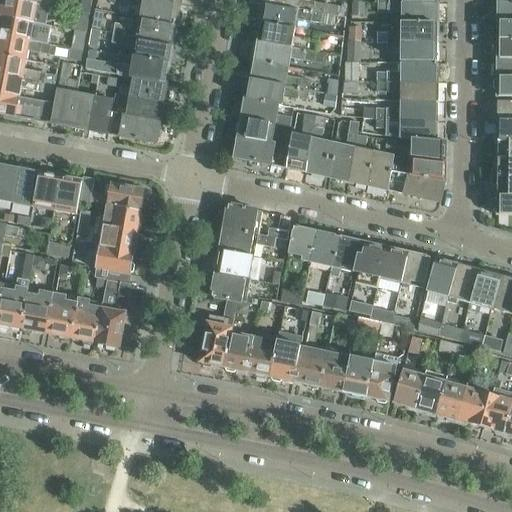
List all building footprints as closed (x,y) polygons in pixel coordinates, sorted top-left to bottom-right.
[(0,4),(0,18),(33,24),(35,14),(56,19),(58,8),(12,0),(3,0),(2,5),(0,4)] [(12,0),(58,8),(73,11),(74,2),(65,0),(12,0)] [(81,0),(79,12),(89,14),(91,0),(81,0)] [(140,19),(174,24),(174,22),(178,21),(179,14),(176,12),(177,4),(153,0),(108,0),(108,2),(142,8),(140,19)] [(265,0),(265,4),(320,14),(334,16),(336,16),(337,6),(300,0),(265,0)] [(364,17),(365,4),(361,3),(352,3),(351,3),(351,16),(364,17)] [(399,24),(438,25),(439,24),(435,24),(435,22),(439,20),(439,13),(436,11),(435,4),(377,3),(377,13),(399,14),(399,24)] [(498,16),(498,24),(511,23),(511,3),(498,3),(498,5),(495,7),(495,14),(498,16)] [(261,24),(295,29),(297,20),(332,27),(334,16),(320,14),(265,4),(264,11),(260,11),(259,21),(262,21),(261,24)] [(91,29),(100,31),(104,12),(95,10),(91,29)] [(79,12),(75,32),(85,33),(89,14),(79,12)] [(0,37),(50,47),(51,46),(61,48),(63,39),(31,33),(33,24),(0,18),(0,37)] [(114,34),(170,44),(171,37),(175,36),(176,30),(173,27),(174,24),(140,19),(138,28),(115,24),(114,34)] [(497,39),(497,41),(511,41),(511,23),(498,24),(498,29),(495,31),(494,38),(497,39)] [(260,36),(258,42),(314,52),(315,42),(294,38),(295,29),(261,24),(261,26),(258,25),(256,35),(260,36)] [(377,43),(435,44),(435,37),(438,37),(438,25),(399,24),(398,33),(377,33),(377,43)] [(348,28),(347,42),(361,43),(361,28),(348,28)] [(100,31),(91,29),(88,46),(97,47),(100,31)] [(75,32),(72,50),(82,52),(85,33),(75,32)] [(133,58),(167,64),(167,61),(171,60),(172,54),(169,52),(170,44),(114,34),(112,44),(135,48),(133,58)] [(0,56),(26,61),(28,52),(49,56),(50,47),(0,37),(0,56)] [(511,41),(497,41),(497,43),(494,43),(494,54),(497,54),(497,59),(511,59),(511,41)] [(314,52),(258,42),(257,49),(253,50),(252,57),(255,59),(255,62),(288,68),(290,58),(324,64),(326,54),(313,52),(314,52)] [(346,62),(358,62),(360,62),(361,43),(347,42),(346,62)] [(399,63),(435,63),(435,61),(438,61),(438,51),(435,51),(435,44),(377,43),(377,53),(399,53),(399,63)] [(66,59),(80,61),(82,53),(68,50),(66,59)] [(0,75),(54,86),(56,76),(24,70),(26,61),(0,56),(0,75)] [(133,78),(163,83),(165,76),(168,77),(170,67),(166,66),(167,64),(133,58),(131,67),(109,63),(109,64),(87,60),(85,69),(133,78)] [(497,77),(497,78),(511,78),(511,59),(497,59),(497,66),(494,66),(494,76),(497,77)] [(252,75),(251,81),(306,91),(308,81),(287,77),(288,68),(255,62),(254,64),(251,63),(249,75),(252,75)] [(358,83),(358,62),(346,62),(346,63),(345,63),(344,82),(358,83)] [(57,91),(51,125),(70,128),(76,95),(78,82),(68,80),(71,65),(62,63),(57,91)] [(376,83),(434,83),(435,76),(438,76),(438,66),(435,66),(435,63),(399,63),(398,72),(376,72),(376,83)] [(0,95),(19,99),(20,90),(52,96),(54,86),(0,75),(0,95)] [(116,87),(117,80),(107,78),(106,85),(116,87)] [(117,95),(163,104),(166,84),(163,83),(133,78),(131,87),(119,85),(117,95)] [(511,78),(497,78),(497,81),(494,82),(494,89),(497,91),(497,97),(511,97),(511,78)] [(328,84),(326,95),(336,97),(338,81),(327,80),(326,84),(328,84)] [(244,100),(279,106),(282,107),(283,97),(304,101),(306,91),(251,81),(250,89),(247,88),(244,100)] [(342,94),(357,95),(358,84),(358,83),(344,82),(343,82),(342,94)] [(398,104),(438,104),(438,91),(434,91),(434,83),(376,83),(376,93),(398,93),(398,104)] [(0,114),(47,124),(50,105),(19,99),(0,95),(0,114)] [(76,95),(70,128),(88,131),(94,98),(76,95)] [(125,118),(159,125),(163,104),(117,95),(115,95),(114,101),(113,104),(128,107),(125,118)] [(326,95),(325,95),(324,105),(334,107),(336,97),(326,95)] [(94,98),(88,131),(108,135),(111,116),(113,104),(114,101),(94,98)] [(241,120),(275,125),(289,127),(291,119),(277,116),(279,106),(244,100),(241,120)] [(511,121),(511,102),(496,102),(496,121),(511,121)] [(376,119),(434,123),(435,116),(438,116),(438,104),(398,104),(398,111),(376,111),(376,109),(362,108),(361,118),(376,119)] [(286,169),(305,173),(311,139),(313,128),(314,116),(306,115),(302,136),(291,135),(289,147),(286,169)] [(111,116),(108,135),(156,144),(159,125),(125,118),(111,116)] [(320,141),(323,118),(314,116),(313,128),(311,139),(305,173),(325,177),(331,143),(320,141)] [(413,141),(437,142),(437,129),(434,129),(434,123),(376,119),(376,129),(400,129),(399,140),(413,141)] [(241,120),(238,138),(272,144),(275,125),(241,120)] [(330,178),(349,183),(357,135),(359,123),(349,121),(345,146),(335,144),(330,178)] [(511,140),(511,121),(496,121),(496,140),(511,140)] [(367,137),(357,135),(349,183),(368,187),(373,153),(365,151),(367,137)] [(272,144),(238,138),(234,158),(271,166),(286,169),(289,147),(283,146),(272,144)] [(385,148),(394,149),(395,142),(387,140),(385,148)] [(511,140),(496,140),(496,159),(511,159),(511,140)] [(445,163),(445,143),(437,142),(413,141),(412,159),(445,163)] [(440,203),(445,183),(411,175),(391,171),(393,157),(373,153),(368,187),(440,203)] [(412,159),(411,175),(445,183),(445,163),(412,159)] [(511,159),(496,159),(495,177),(511,177),(511,159)] [(6,168),(0,166),(0,201),(12,204),(17,170),(16,170),(14,166),(8,165),(6,168)] [(33,207),(39,174),(30,172),(28,169),(22,168),(20,170),(17,170),(12,204),(33,207)] [(49,176),(39,174),(33,207),(55,211),(60,178),(59,178),(57,174),(51,173),(49,176)] [(78,201),(81,182),(72,181),(71,177),(64,176),(62,179),(60,178),(55,211),(76,215),(76,211),(78,201)] [(511,177),(495,177),(491,177),(491,185),(495,185),(495,197),(511,197),(511,177)] [(93,181),(82,179),(81,182),(78,201),(89,203),(93,181)] [(110,184),(107,206),(140,212),(142,202),(145,201),(146,195),(144,193),(144,190),(110,184)] [(511,216),(511,197),(495,197),(495,216),(511,216)] [(101,211),(98,227),(137,233),(139,223),(142,222),(143,216),(140,215),(140,212),(107,206),(106,211),(101,211)] [(226,217),(224,228),(258,234),(262,213),(228,206),(228,209),(225,210),(224,215),(226,217)] [(75,222),(79,223),(88,224),(90,213),(76,211),(76,215),(75,222)] [(16,225),(28,227),(30,218),(18,216),(16,225)] [(42,221),(40,228),(50,230),(53,218),(47,217),(42,221)] [(86,234),(88,224),(79,223),(77,233),(86,234)] [(0,244),(2,245),(4,235),(14,237),(15,228),(0,224),(0,244)] [(98,227),(95,248),(133,255),(133,252),(137,251),(138,245),(135,243),(137,233),(98,227)] [(308,263),(315,233),(306,231),(305,228),(298,227),(296,229),(293,228),(288,259),(308,263)] [(15,228),(14,237),(24,238),(25,230),(15,228)] [(258,234),(224,228),(222,241),(220,241),(219,246),(221,248),(220,252),(254,257),(256,245),(273,248),(275,238),(268,237),(258,235),(258,234)] [(269,228),(268,237),(275,238),(286,240),(288,231),(269,228)] [(327,236),(315,233),(308,263),(330,268),(337,238),(337,235),(327,233),(327,236)] [(348,240),(337,238),(330,268),(331,268),(329,276),(338,278),(340,270),(353,273),(360,243),(357,242),(356,240),(351,238),(348,240)] [(70,247),(48,242),(47,246),(46,254),(67,259),(70,247)] [(379,279),(386,248),(376,246),(375,244),(369,242),(366,244),(364,243),(357,274),(379,279)] [(8,258),(11,247),(2,245),(0,244),(0,256),(8,258)] [(84,246),(75,244),(73,255),(82,257),(84,246)] [(401,284),(408,253),(398,251),(396,248),(391,247),(388,249),(386,248),(379,279),(401,284)] [(107,281),(120,284),(128,285),(130,274),(133,273),(134,266),(131,265),(133,255),(95,248),(93,256),(97,257),(95,270),(108,273),(107,281)] [(218,264),(216,275),(250,280),(254,257),(220,252),(220,255),(218,256),(216,262),(218,264)] [(423,288),(430,258),(428,258),(426,255),(421,254),(418,256),(408,253),(401,284),(423,288)] [(33,255),(25,254),(21,276),(17,275),(15,287),(3,285),(0,302),(0,328),(6,330),(9,327),(19,330),(27,290),(31,267),(33,255)] [(44,258),(33,255),(31,267),(38,268),(43,265),(44,258)] [(449,298),(458,266),(454,265),(455,263),(441,259),(441,261),(435,260),(427,293),(449,298)] [(60,265),(57,278),(66,280),(68,267),(60,265)] [(463,267),(458,266),(449,298),(471,304),(479,271),(476,270),(477,268),(463,265),(463,267)] [(493,310),(502,277),(498,276),(499,274),(485,270),(484,273),(479,271),(471,304),(493,310)] [(212,297),(227,300),(237,302),(246,303),(250,280),(216,275),(214,286),(212,287),(211,293),(212,295),(212,297)] [(506,279),(502,277),(493,310),(511,315),(511,277),(507,276),(506,279)] [(97,279),(95,287),(105,289),(106,281),(97,279)] [(115,310),(101,308),(95,344),(119,348),(130,285),(128,285),(120,284),(115,310)] [(281,303),(300,307),(303,293),(283,288),(281,303)] [(32,332),(45,334),(52,295),(50,294),(27,290),(19,330),(22,330),(23,333),(30,334),(32,332)] [(305,303),(321,307),(324,295),(308,291),(305,303)] [(324,295),(321,307),(344,312),(347,299),(324,294),(324,295)] [(71,339),(79,300),(52,295),(45,334),(59,337),(60,340),(66,341),(69,339),(71,339)] [(102,304),(79,300),(71,339),(82,342),(83,344),(90,345),(92,343),(95,344),(101,308),(102,304)] [(230,333),(234,313),(237,302),(227,300),(223,319),(208,316),(199,363),(201,364),(203,367),(209,368),(212,366),(223,368),(230,333)] [(248,304),(246,303),(237,302),(234,313),(242,315),(247,311),(248,304)] [(271,304),(261,302),(258,314),(268,316),(271,304)] [(351,302),(348,312),(369,317),(371,308),(372,306),(351,302)] [(393,313),(371,308),(369,317),(391,322),(393,316),(393,313)] [(305,321),(307,312),(298,310),(296,319),(305,321)] [(312,312),(309,325),(318,327),(321,314),(312,312)] [(415,321),(393,316),(391,322),(413,327),(415,321)] [(355,332),(379,337),(381,324),(358,319),(355,332)] [(441,325),(430,322),(420,319),(417,331),(438,337),(441,325)] [(348,320),(345,331),(354,334),(357,322),(348,320)] [(394,326),(381,324),(379,337),(391,339),(394,326)] [(463,330),(441,325),(438,337),(460,342),(463,330)] [(486,336),(472,333),(463,330),(460,342),(482,348),(486,336)] [(246,373),(253,338),(230,333),(223,368),(225,368),(226,371),(233,373),(236,371),(246,373)] [(511,335),(508,335),(503,354),(511,356),(511,335)] [(502,340),(486,336),(482,348),(499,352),(502,340)] [(277,343),(253,338),(246,373),(256,375),(256,377),(266,379),(267,377),(269,378),(277,343)] [(407,353),(409,354),(418,356),(422,340),(411,338),(407,353)] [(438,351),(453,355),(456,346),(440,342),(438,351)] [(293,382),(300,347),(277,343),(269,378),(271,378),(272,381),(279,382),(282,380),(293,382)] [(471,350),(456,346),(453,355),(469,359),(471,350)] [(320,388),(327,352),(304,347),(297,383),(307,385),(307,388),(317,390),(318,387),(320,388)] [(343,393),(350,357),(327,352),(320,388),(322,388),(321,391),(332,393),(333,391),(343,393)] [(373,362),(366,398),(376,400),(377,402),(384,404),(386,402),(389,402),(398,359),(375,354),(373,362)] [(366,398),(373,362),(350,357),(343,393),(353,395),(353,397),(363,399),(363,397),(366,398)] [(495,370),(497,361),(486,358),(484,367),(495,370)] [(501,362),(498,372),(506,374),(509,364),(501,362)] [(414,413),(423,377),(402,371),(393,403),(405,407),(407,411),(414,413)] [(436,415),(444,383),(423,377),(414,413),(428,416),(429,413),(436,415)] [(457,424),(466,389),(444,383),(436,415),(447,419),(447,421),(457,424)] [(479,427),(487,394),(466,389),(457,424),(465,426),(468,424),(479,427)] [(503,437),(511,407),(511,401),(491,396),(482,428),(494,432),(496,435),(503,437)] [(511,407),(503,437),(511,439),(511,407)]
